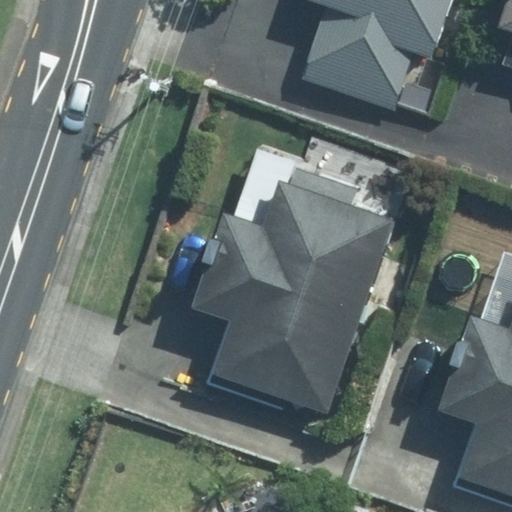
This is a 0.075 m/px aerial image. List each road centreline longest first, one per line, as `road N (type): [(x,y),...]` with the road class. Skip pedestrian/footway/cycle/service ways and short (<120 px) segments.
road 1 (secondary): [(54,135),(0,288)]
road 2 (secondary): [(105,0),(54,135)]
road 3 (secondary): [(54,135),(66,0)]
